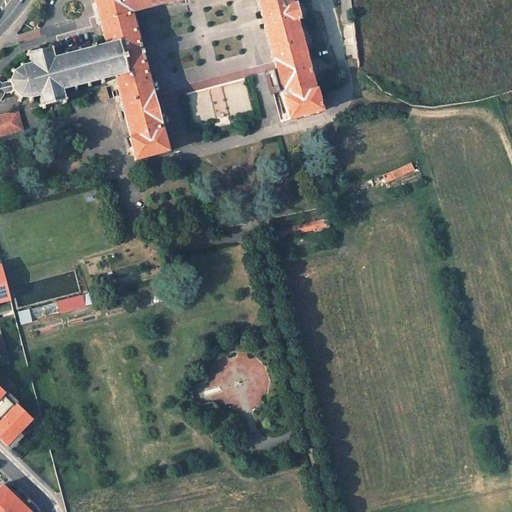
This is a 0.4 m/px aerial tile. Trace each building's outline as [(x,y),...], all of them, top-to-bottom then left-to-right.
[(126,74),(116,76),(132,137),(131,137),(136,158),(167,150),(160,124),(165,122),(159,101),(155,102),(137,35),(132,14),(182,0),(257,0),(276,70),(271,71),(277,93),(284,91),(285,96),(284,97),(289,118),(321,109),(316,88),(315,89),(296,19),(298,18),(294,3),(292,4),(291,0),(95,0),(107,43),(117,41),(126,74)] [(354,23),(342,24),(346,59),(358,58),(354,23)] [(117,41),(107,43),(96,46),(95,43),(91,44),(92,47),(82,50),(81,47),(77,48),(78,51),(68,53),(67,50),(63,51),(64,54),(54,57),(53,52),(57,51),(56,47),(52,48),(51,44),(47,45),(48,49),(32,53),(31,49),(27,50),(28,54),(24,55),(25,59),(29,58),(30,63),(25,65),(23,62),(20,63),(21,66),(16,70),(13,68),(10,71),(13,74),(10,81),(2,83),(0,82),(0,100),(1,100),(4,94),(13,91),(20,97),(19,101),(22,102),(23,98),(29,99),(30,102),(33,102),(33,98),(40,97),(41,102),(37,103),(38,107),(42,106),(43,110),(46,109),(46,105),(62,101),(63,105),(67,104),(66,100),(70,99),(69,95),(64,96),(63,90),(73,87),(74,91),(78,90),(78,86),(87,84),(88,87),(92,86),(91,83),(101,80),(102,84),(105,83),(105,79),(116,76),(126,74),(117,41)] [(208,78),(204,85),(212,89),(216,82),(208,78)] [(18,112),(0,116),(0,135),(22,129),(18,112)] [(411,162),(383,174),(386,182),(414,169),(411,162)] [(327,218),(266,232),(268,239),(314,229),(314,231),(329,227),(327,218)] [(0,297),(3,297),(9,295),(2,267),(0,267),(0,297)] [(86,295),(57,303),(59,311),(88,304),(86,295)] [(57,303),(18,312),(20,321),(59,311),(57,303)] [(0,439),(6,445),(19,432),(19,431),(31,418),(16,404),(15,406),(14,406),(3,394),(4,393),(0,388),(0,439)] [(6,391),(4,393),(3,394),(14,406),(16,404),(18,402),(6,391)] [(19,432),(6,445),(10,449),(23,436),(19,432)] [(3,485),(0,487),(0,511),(25,511),(17,504),(20,501),(3,485)] [(30,511),(28,509),(20,501),(17,504),(25,511),(30,511)]
